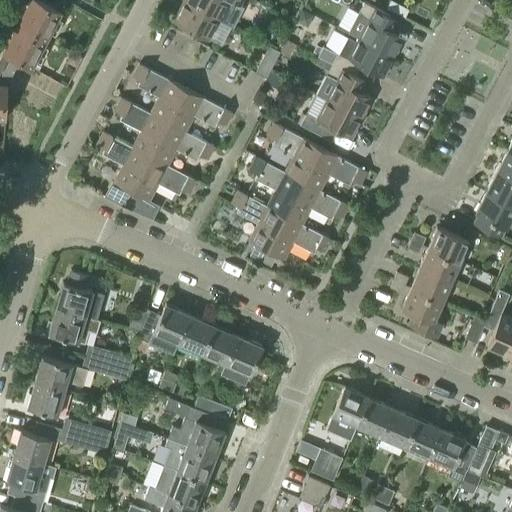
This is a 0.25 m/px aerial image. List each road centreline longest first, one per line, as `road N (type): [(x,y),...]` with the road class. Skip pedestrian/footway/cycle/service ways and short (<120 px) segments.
road 1 (residential): [(37,205),(321,328)]
road 2 (residential): [(462,0),(382,163),(411,177)]
road 3 (residential): [(245,511),(321,328)]
road 4 (residential): [(330,332),(511,410)]
road 5 (residential): [(411,177),(446,194),(511,61)]
road 6 (residential): [(37,205),(126,41)]
road 7 (residential): [(330,332),(411,177)]
road 8 (residential): [(0,345),(37,205)]
road 9 (residential): [(245,103),(126,41)]
